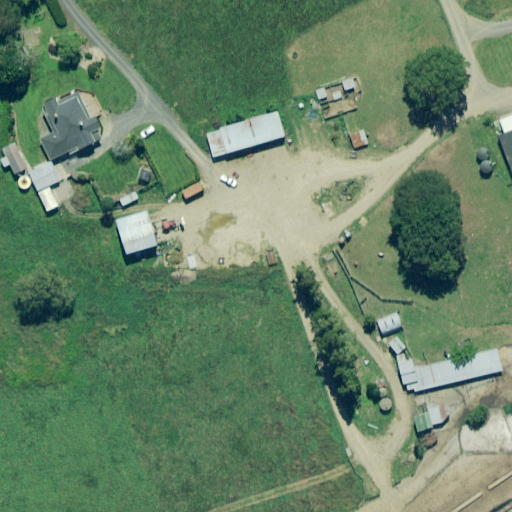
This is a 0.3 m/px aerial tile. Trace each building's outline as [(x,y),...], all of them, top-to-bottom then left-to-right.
[(354,79),(341,83),(345,93),(358,89),(354,79)] [(326,85),(315,90),(322,105),(333,100),(326,85)] [(95,130),(80,93),(57,102),(43,108),(54,135),(42,140),(51,161),(94,144),(89,132),(95,130)] [(287,135),(279,112),(208,135),(216,159),(287,135)] [(511,115),(499,120),(504,135),(501,136),(511,167),(511,115)] [(365,147),(370,145),(364,125),(349,130),(355,150),(365,147)] [(365,147),(355,150),(351,151),(354,162),(368,157),(365,147)] [(486,149),(477,151),(483,174),(493,171),(486,149)] [(28,170),(23,154),(10,158),(15,174),(28,170)] [(61,181),(52,162),(30,172),(39,191),(61,181)] [(121,194),(113,174),(93,183),(101,202),(121,194)] [(61,205),(54,188),(40,194),(48,211),(61,205)] [(139,199),(137,193),(121,199),(124,206),(139,199)] [(158,245),(147,212),(117,222),(129,255),(158,245)] [(403,327),(399,315),(379,322),(384,334),(403,327)] [(408,348),(399,332),(388,339),(397,355),(408,348)] [(504,369),(498,348),(416,370),(414,362),(400,365),(408,395),(504,369)] [(443,424),(438,408),(414,415),(420,432),(443,424)]
